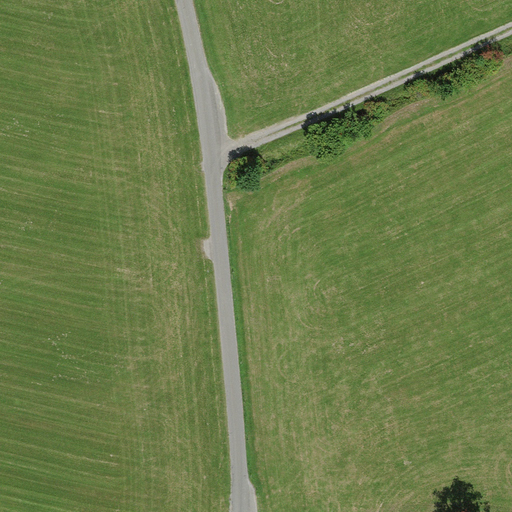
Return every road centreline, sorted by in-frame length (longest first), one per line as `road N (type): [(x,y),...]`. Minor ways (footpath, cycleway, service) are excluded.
road 1 (unclassified): [(187,0),(228,146),(252,335),(238,511)]
road 2 (track): [(511,28),(228,146)]
